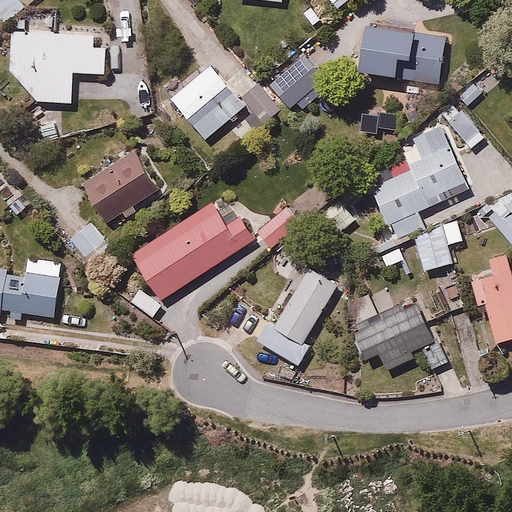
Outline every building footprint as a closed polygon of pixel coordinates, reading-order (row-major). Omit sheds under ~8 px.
[(28,0),(0,0),(0,8),(9,19),(30,1),(28,0)] [(355,0),(332,0),(342,11),(355,0)] [(450,29),(371,20),(365,74),(420,80),(419,90),(443,92),(450,29)] [(15,25),(14,67),(41,100),(79,100),(79,72),(112,72),(112,39),(100,39),(100,26),(15,25)] [(339,80),(311,50),(276,83),(304,113),(339,80)] [(251,102),(213,59),(175,92),(212,136),(251,102)] [(456,98),(443,110),(471,141),(485,129),(456,98)] [(424,209),(472,188),(443,124),(415,136),(420,147),(409,152),(416,167),(378,184),(402,237),(431,223),(424,209)] [(167,185),(140,145),(88,181),(115,221),(167,185)] [(511,190),(509,186),(484,208),(511,239),(511,190)] [(166,297),(258,237),(228,189),(135,249),(166,297)] [(338,238),(359,216),(339,196),(318,219),(338,238)] [(306,218),(291,202),(264,228),(280,244),(306,218)] [(96,219),(76,236),(99,263),(119,246),(96,219)] [(466,238),(460,219),(422,230),(433,266),(457,259),(452,242),(466,238)] [(478,305),(485,305),(495,344),(511,339),(511,272),(507,254),(488,259),(491,269),(470,275),(478,305)] [(61,316),(67,259),(30,255),(29,268),(0,265),(0,313),(4,314),(4,308),(14,309),(14,318),(28,320),(29,313),(61,316)] [(344,285),(312,264),(262,338),(300,365),(316,341),(309,336),(344,285)] [(166,302),(143,285),(134,299),(157,315),(166,302)] [(355,326),(370,358),(384,351),(393,369),(420,356),(416,347),(435,338),(415,295),(397,304),(389,288),(353,305),(361,323),(355,326)]
